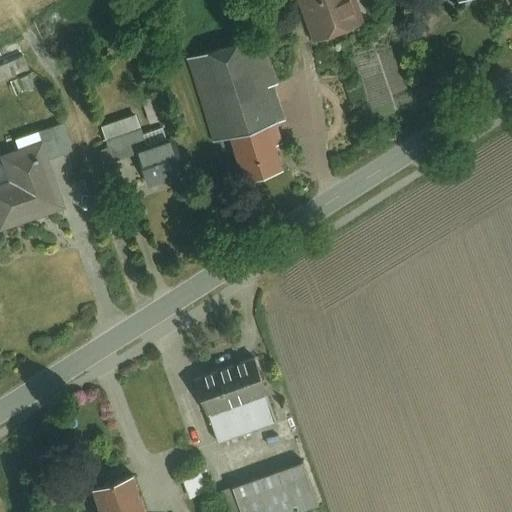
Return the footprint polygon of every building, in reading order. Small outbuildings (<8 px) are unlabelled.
[(361,0),(303,0),(319,39),(369,20),(361,0)] [(260,32),(191,54),(218,138),(231,134),(275,120),(287,116),(260,32)] [(31,69),(25,53),(0,62),(0,77),(1,81),(31,69)] [(158,92),(143,98),(152,122),(167,116),(158,92)] [(115,158),(139,149),(144,161),(174,150),(164,124),(144,132),(136,111),(102,124),(115,158)] [(74,146),(64,119),(39,128),(42,136),(49,155),(74,146)] [(275,120),(231,134),(245,178),(289,164),(275,120)] [(0,179),(0,225),(0,227),(66,203),(49,155),(42,136),(3,151),(12,175),(0,179)] [(142,164),(150,185),(187,171),(179,150),(142,164)] [(279,420),(256,354),(195,375),(219,441),(279,420)] [(290,511),(317,502),(300,456),(216,487),(225,511),(290,511)] [(202,465),(183,472),(191,495),(210,488),(202,465)] [(169,511),(153,511),(137,467),(93,483),(103,509),(98,511),(178,511),(177,509),(169,511)]
